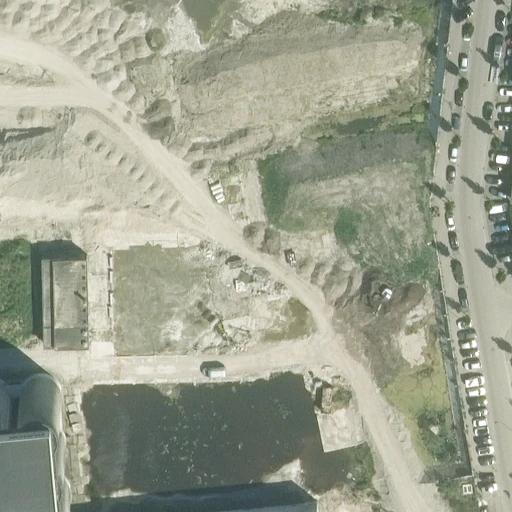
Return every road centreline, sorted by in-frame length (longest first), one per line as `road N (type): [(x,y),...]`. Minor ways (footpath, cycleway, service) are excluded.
road 1 (unclassified): [(489,321),(468,213),(492,0)]
road 2 (unclassified): [(511,464),(489,321)]
